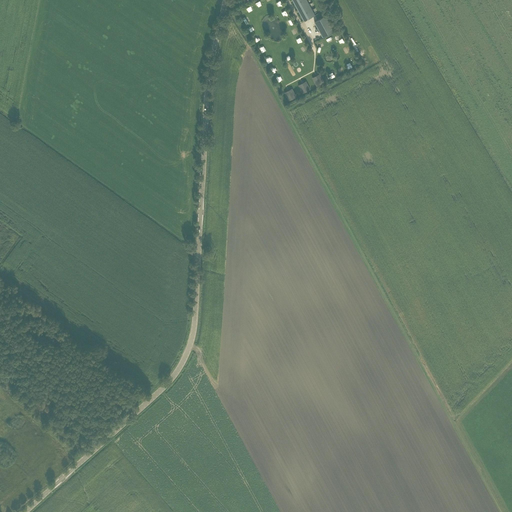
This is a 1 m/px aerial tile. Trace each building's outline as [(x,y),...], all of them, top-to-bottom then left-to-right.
[(292,0),(304,21),(315,15),(306,0),(292,0)] [(314,22),(323,37),(334,31),(325,16),(314,22)] [(348,67),(342,70),(345,75),(352,71),(351,69),(350,70),(348,67)] [(335,74),(329,77),(332,82),(339,78),(338,76),(336,77),(335,74)] [(313,80),(316,86),(324,82),(321,76),(313,80)] [(299,87),(303,93),(310,89),(307,83),(299,87)] [(286,94),(289,100),(296,97),(293,91),(286,94)]
